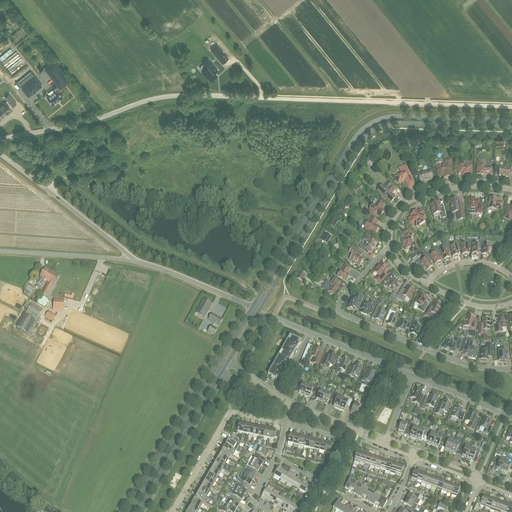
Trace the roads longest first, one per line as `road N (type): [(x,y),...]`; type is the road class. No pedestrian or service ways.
road 1 (tertiary): [(511,119),(396,116),(365,125),(252,307)]
road 2 (tertiary): [(258,310),(374,128),(397,121),(511,126)]
road 3 (track): [(228,95),(511,106)]
road 4 (tertiary): [(252,307),(129,511)]
road 5 (unclassified): [(0,138),(98,119),(138,102),(228,95)]
road 6 (residential): [(426,349),(339,309),(390,247)]
road 7 (residential): [(286,424),(230,413),(172,511)]
road 8 (unclassified): [(129,260),(0,154)]
road 9 (tertiary): [(139,511),(222,374)]
road 10 (residential): [(390,247),(397,212),(417,197),(511,189)]
road 11 (residential): [(412,376),(272,315)]
road 12 (unclassified): [(252,307),(129,260)]
road 13 (unclassified): [(129,260),(0,251)]
